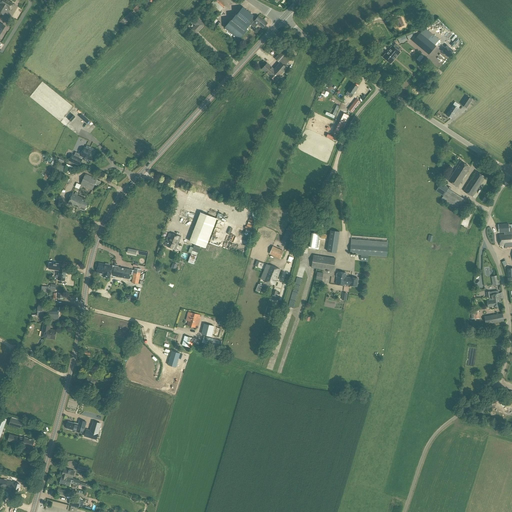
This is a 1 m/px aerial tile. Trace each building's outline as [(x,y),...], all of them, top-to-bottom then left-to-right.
[(0,0),(0,12),(6,16),(6,15),(10,9),(11,10),(14,4),(7,0),(0,0)] [(137,5),(120,22),(125,27),(142,11),(139,8),(143,5),(141,4),(142,2),(141,0),(139,2),(139,1),(136,4),(137,5)] [(146,9),(143,11),(145,14),(148,11),(147,10),(153,4),(148,0),(147,0),(146,2),(145,4),(146,6),(144,7),(146,9)] [(232,18),(224,28),(239,40),(247,30),(246,30),(250,25),(255,28),(258,25),(263,29),(267,23),(258,16),(256,19),(253,16),(254,16),(243,7),(243,8),(242,8),(238,13),(237,13),(233,19),(232,18)] [(401,18),(396,20),(400,28),(404,26),(401,18)] [(193,22),(188,26),(196,34),(204,25),(198,19),(194,23),(193,22)] [(435,46),(420,33),(413,41),(429,54),(435,46)] [(266,63),(261,69),(274,81),(286,68),(285,68),(288,65),(286,63),(291,58),(288,54),(291,50),(286,45),(274,59),(279,63),(273,69),(266,63)] [(392,46),(383,57),(391,63),(400,53),(392,46)] [(349,91),(347,94),(352,97),(358,87),(353,84),(348,91),(349,91)] [(466,96),(461,104),(466,108),(472,100),(466,96)] [(356,99),(351,106),(355,109),(360,102),(356,99)] [(452,105),(446,115),(452,119),(458,108),(452,105)] [(334,131),(334,133),(339,136),(340,134),(348,118),(349,116),(343,113),(342,114),(342,115),(334,131)] [(87,123),(89,121),(81,114),(79,117),(87,123)] [(74,154),(71,161),(81,165),(84,159),(83,159),(84,157),(86,157),(85,160),(90,162),(91,160),(93,160),(97,152),(95,151),(96,149),(88,146),(87,148),(86,147),(85,148),(83,147),(80,153),(83,154),(82,155),(83,155),(82,158),(74,154)] [(461,161),(448,181),(457,187),(470,167),(461,161)] [(476,171),(463,190),(473,197),(485,177),(476,171)] [(86,174),(80,185),(92,190),(97,179),(86,174)] [(441,185),(438,188),(445,193),(441,199),(455,209),(462,198),(448,189),(441,185)] [(72,194),(68,204),(78,208),(80,209),(84,211),(89,201),(77,196),(78,194),(75,192),(74,195),(74,194),(72,194)] [(462,198),(455,209),(461,213),(468,202),(462,198)] [(200,212),(189,242),(205,248),(216,219),(200,212)] [(498,225),(499,233),(504,233),(509,232),(509,228),(509,224),(498,225)] [(289,225),(287,230),(293,233),(295,228),(295,227),(289,225)] [(330,231),(327,252),(336,254),(339,232),(330,231)] [(504,234),(499,235),(500,246),(505,245),(505,248),(511,246),(511,235),(511,234),(511,232),(509,232),(504,233),(504,234)] [(169,233),(165,245),(176,250),(181,238),(169,233)] [(351,240),(350,254),(361,255),(361,261),(367,261),(368,255),(386,257),(388,243),(351,240)] [(273,247),(270,253),(281,258),(284,252),(273,247)] [(313,255),(311,268),(333,271),(335,258),(313,255)] [(51,262),(49,270),(59,271),(59,275),(57,274),(56,277),(58,278),(58,280),(65,281),(66,270),(60,269),(60,263),(51,262)] [(112,266),(99,263),(98,268),(103,270),(103,269),(113,271),(113,272),(116,273),(117,272),(130,275),(131,270),(115,267),(112,266)] [(267,264),(261,278),(264,280),(263,280),(275,285),(277,279),(280,270),(278,269),(278,268),(269,265),(267,264)] [(103,270),(98,268),(97,272),(104,274),(103,277),(110,278),(110,275),(113,276),(129,279),(130,275),(117,272),(116,273),(113,272),(113,271),(103,269),(103,270)] [(140,277),(141,269),(134,268),(133,275),(140,277)] [(337,273),(336,276),(337,277),(336,284),(344,286),(344,284),(349,285),(357,287),(358,279),(351,278),(350,278),(345,277),(346,273),(338,272),(338,273),(337,273)] [(139,284),(140,277),(133,275),(131,283),(139,284)] [(490,291),(486,292),(487,297),(489,297),(489,300),(491,300),(493,300),(493,299),(494,299),(495,301),(497,300),(497,301),(501,300),(500,293),(498,293),(498,291),(490,292),(490,291)] [(489,300),(487,301),(488,307),(501,305),(501,300),(497,301),(497,300),(495,301),(494,299),(493,299),(493,300),(491,300),(489,300)] [(37,307),(36,316),(43,317),(43,315),(49,315),(48,320),(58,322),(59,316),(59,307),(57,307),(45,306),(45,304),(38,304),(38,307),(37,307)] [(188,312),(186,320),(188,321),(187,325),(197,328),(201,316),(188,312)] [(502,314),(484,316),(486,324),(503,321),(502,314)] [(45,321),(41,337),(55,339),(56,331),(50,330),(51,322),(45,321)] [(204,324),(201,334),(214,337),(214,336),(216,327),(204,324)] [(185,336),(182,345),(191,348),(192,344),(189,343),(191,337),(185,336)] [(204,336),(202,343),(219,348),(221,341),(204,336)] [(172,351),(168,365),(176,368),(180,353),(172,351)] [(181,354),(177,368),(184,370),(188,356),(182,354),(181,354)] [(87,375),(84,382),(93,387),(96,381),(98,382),(107,381),(106,379),(97,380),(87,375)] [(11,419),(9,426),(21,429),(23,422),(11,419)] [(68,421),(66,428),(84,433),(87,422),(80,420),(79,425),(68,421)] [(101,423),(93,421),(90,430),(86,429),(84,436),(88,437),(96,439),(101,423)] [(10,435),(8,441),(16,444),(18,437),(10,435)] [(20,437),(18,442),(23,443),(22,445),(32,448),(34,440),(25,438),(24,438),(20,437)] [(64,469),(62,476),(67,477),(71,478),(72,478),(74,471),(69,470),(69,471),(64,469)] [(62,475),(60,483),(69,485),(70,483),(79,485),(80,481),(71,478),(67,477),(62,476),(62,475)] [(0,479),(0,486),(11,490),(11,492),(13,493),(12,493),(17,494),(19,484),(15,483),(15,484),(0,479)] [(79,508),(80,501),(71,499),(69,505),(79,508)]
